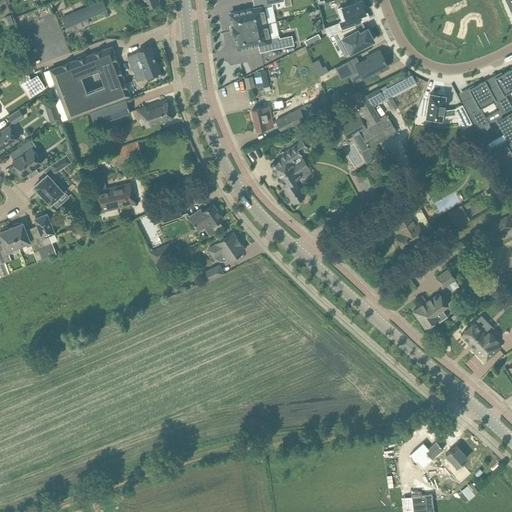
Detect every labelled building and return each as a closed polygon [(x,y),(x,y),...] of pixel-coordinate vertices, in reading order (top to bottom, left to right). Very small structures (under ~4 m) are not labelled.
[(87,19),(98,15),(97,13),(103,11),(106,17),(110,15),(102,0),(101,0),(62,18),(67,28),(70,32),(89,24),(87,19)] [(158,0),(141,0),(145,8),(160,3),(158,0)] [(268,23),(265,7),(272,6),(272,4),(285,1),(284,0),(252,0),(254,5),(252,5),(253,8),(230,13),(234,30),(268,23)] [(352,3),(338,8),(343,20),(340,21),(343,29),(355,24),(360,22),(357,16),(366,12),(363,6),(365,6),(363,0),(353,0),(351,1),(352,3)] [(10,14),(6,16),(9,25),(14,23),(10,14)] [(293,44),(291,35),(280,37),(279,35),(271,37),(268,23),(234,30),(238,48),(259,43),(260,51),(293,44)] [(343,29),(332,33),(336,41),(342,38),(350,52),(374,40),(372,37),(374,36),(371,30),(369,30),(367,27),(365,28),(359,32),(355,24),(343,29)] [(320,33),(306,39),(308,45),(323,39),(320,33)] [(315,44),(315,63),(333,63),(333,44),(315,44)] [(150,46),(141,50),(137,51),(138,52),(127,56),(137,81),(160,72),(150,46)] [(76,57),(78,61),(51,71),(69,118),(130,95),(124,79),(120,81),(112,61),(116,60),(112,48),(87,57),(86,54),(76,57)] [(356,56),(335,67),(342,79),(356,72),(356,71),(359,70),(364,79),(388,66),(384,59),(385,58),(384,56),(383,57),(374,61),(372,56),(368,58),(360,62),(357,64),(354,58),(356,56)] [(328,71),(325,65),(322,66),(315,70),(317,76),(324,73),(328,71)] [(485,80),(484,81),(494,100),(495,101),(499,109),(502,114),(511,108),(511,106),(505,94),(511,89),(511,70),(511,69),(502,74),(495,78),(498,83),(489,88),(485,80)] [(272,86),(269,71),(258,73),(261,88),(272,86)] [(24,74),(17,78),(22,86),(29,81),(37,93),(46,87),(37,74),(31,78),(27,72),(24,74)] [(328,80),(324,73),(317,76),(320,84),(328,80)] [(245,77),(247,87),(255,86),(252,76),(245,77)] [(473,95),(462,101),(477,129),(484,125),(489,123),(486,117),(480,108),(494,100),(484,81),(474,86),(469,89),(473,95)] [(416,89),(402,82),(388,108),(402,116),(416,89)] [(382,120),(363,90),(350,97),(355,107),(360,116),(367,128),(357,134),(366,149),(397,132),(388,116),(382,120)] [(430,93),(426,117),(441,119),(442,118),(458,117),(464,128),(472,123),(470,119),(462,104),(453,108),(454,109),(443,110),(444,103),(445,94),(438,93),(438,94),(430,93)] [(300,108),(276,120),(282,131),(305,119),(326,108),(329,106),(324,96),(320,98),(309,103),(300,108)] [(90,111),(95,125),(130,112),(125,98),(90,111)] [(166,98),(136,109),(137,109),(144,107),(151,127),(173,119),(166,98)] [(50,122),(60,119),(54,99),(45,102),(50,122)] [(252,110),(256,130),(273,126),(270,114),(268,115),(266,106),(252,110)] [(8,116),(13,123),(24,116),(19,109),(8,116)] [(489,149),(487,149),(495,163),(507,156),(511,153),(509,149),(511,147),(511,125),(506,115),(502,117),(496,121),(503,134),(506,139),(489,149)] [(348,139),(357,134),(367,128),(360,116),(355,119),(342,126),(348,139)] [(10,125),(0,131),(0,150),(18,138),(10,125)] [(31,139),(25,143),(16,149),(21,155),(12,161),(22,176),(27,173),(31,170),(35,167),(42,163),(33,148),(36,146),(31,139)] [(273,163),(270,165),(276,174),(277,173),(280,177),(278,178),(282,184),(284,183),(285,185),(283,187),(285,190),(284,191),(287,195),(289,196),(290,198),(289,198),(293,204),(306,196),(302,191),(295,180),(302,175),(301,173),(309,167),(303,157),(302,158),(300,156),(302,155),(300,152),(307,147),(307,148),(307,147),(302,139),(302,140),(284,152),(283,151),(280,153),(280,154),(278,155),(280,158),(275,162),(275,161),(272,162),(273,163)] [(142,155),(138,142),(113,150),(118,164),(142,155)] [(56,172),(72,161),(71,161),(74,159),(71,151),(51,164),(56,172)] [(31,170),(27,173),(30,178),(39,172),(35,167),(31,170)] [(47,174),(42,178),(35,185),(35,186),(33,188),(38,192),(40,191),(51,203),(63,191),(61,189),(63,187),(58,182),(56,184),(47,174)] [(130,183),(120,185),(96,191),(101,211),(135,203),(130,183)] [(409,208),(393,217),(402,233),(397,236),(403,247),(424,235),(422,232),(431,227),(417,203),(409,208)] [(159,210),(163,221),(181,215),(178,204),(159,210)] [(201,208),(190,216),(197,227),(208,220),(212,226),(215,230),(222,225),(219,221),(223,218),(213,204),(202,211),(201,208)] [(468,217),(462,205),(448,212),(454,224),(468,217)] [(48,234),(54,231),(47,213),(45,213),(42,212),(38,214),(37,217),(35,217),(39,228),(33,230),(40,248),(52,243),(48,234)] [(490,226),(497,237),(511,228),(511,218),(509,214),(490,226)] [(40,248),(33,230),(27,233),(23,222),(21,223),(18,222),(14,224),(13,226),(11,227),(18,246),(25,243),(27,247),(31,245),(33,250),(37,261),(44,258),(40,248)] [(18,246),(11,227),(9,228),(6,227),(2,229),(1,231),(0,231),(0,233),(3,242),(0,243),(0,250),(5,262),(11,259),(9,254),(12,252),(13,253),(20,250),(18,246)] [(216,243),(208,249),(214,257),(215,257),(222,252),(228,260),(229,261),(237,255),(245,250),(233,231),(224,237),(216,243)] [(137,248),(127,253),(135,273),(136,273),(146,269),(140,256),(147,253),(142,241),(136,244),(137,248)] [(150,252),(155,262),(173,253),(169,243),(150,252)] [(115,253),(108,256),(113,267),(119,264),(125,277),(135,273),(127,253),(116,257),(115,253)] [(99,265),(89,269),(97,289),(107,285),(102,272),(109,269),(104,257),(97,260),(99,265)] [(202,273),(205,280),(223,272),(219,265),(202,273)] [(76,269),(70,272),(75,283),(81,281),(87,293),(97,289),(89,269),(78,274),(76,269)] [(455,279),(448,269),(436,277),(443,287),(455,279)] [(65,279),(55,283),(63,303),(73,299),(68,286),(75,283),(70,272),(63,275),(65,279)] [(499,281),(491,287),(497,294),(505,288),(499,281)] [(42,284),(36,286),(40,298),(47,295),(53,308),(63,304),(63,303),(55,283),(44,288),(42,284)] [(29,294),(18,299),(27,319),(37,314),(32,301),(39,299),(34,287),(27,290),(29,294)] [(445,313),(442,309),(448,305),(439,292),(413,311),(425,328),(445,313)] [(6,299),(0,301),(0,303),(4,313),(11,310),(16,323),(27,319),(18,299),(8,303),(6,299)] [(460,309),(452,316),(457,322),(465,315),(460,309)] [(474,349),(484,360),(491,354),(492,355),(500,346),(494,340),(496,338),(485,327),(483,329),(475,320),(461,334),(475,348),(474,349)] [(422,467),(443,449),(436,441),(428,448),(423,442),(410,453),(422,467)] [(456,445),(446,454),(449,458),(445,462),(452,469),(456,466),(456,467),(467,458),(456,445)] [(456,470),(441,483),(461,504),(476,491),(456,470)] [(433,511),(433,502),(432,494),(411,496),(412,511),(433,511)]
